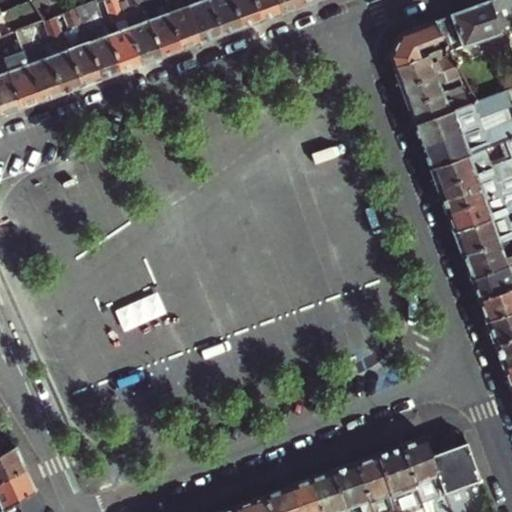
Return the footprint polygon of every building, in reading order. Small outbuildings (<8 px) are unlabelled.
[(108,34),(122,70),(142,63),(122,11),(118,0),(103,0),(113,24),(115,23),(118,30),(108,34)] [(122,11),(142,63),(161,56),(148,20),(140,0),(126,0),(129,9),(122,11)] [(148,20),(161,56),(181,48),(168,12),(165,4),(163,0),(148,0),(152,9),(155,8),(158,16),(148,20)] [(181,48),(202,41),(188,5),(186,0),(171,0),(172,2),(175,1),(178,8),(168,12),(181,48)] [(188,5),(202,41),(221,34),(208,0),(197,0),(198,1),(188,5)] [(208,0),(221,34),(243,26),(232,0),(208,0)] [(232,0),(243,26),(262,19),(254,0),(232,0)] [(254,0),(262,19),(282,12),(277,0),(254,0)] [(277,0),(282,12),(301,5),(299,0),(277,0)] [(490,0),(433,20),(448,47),(450,51),(489,37),(490,41),(493,40),(511,88),(511,87),(511,60),(500,29),(490,0)] [(511,0),(490,0),(500,29),(511,24),(511,0)] [(175,1),(172,2),(165,4),(168,12),(178,8),(175,1)] [(33,2),(27,4),(38,23),(42,21),(45,20),(33,2)] [(62,31),(82,85),(101,78),(79,19),(75,9),(63,13),(68,28),(62,31)] [(101,78),(122,70),(108,34),(99,11),(79,19),(101,78)] [(48,56),(62,92),(82,85),(62,31),(56,16),(45,20),(42,21),(52,46),(56,44),(58,52),(48,56)] [(390,56),(394,66),(419,57),(416,46),(428,43),(431,53),(443,49),(448,47),(433,20),(401,32),(390,56)] [(41,100),(62,92),(48,56),(46,48),(37,24),(24,29),(32,53),(35,52),(38,59),(28,63),(41,100)] [(19,66),(8,71),(22,107),(41,100),(28,63),(25,56),(16,32),(3,37),(12,61),(16,59),(19,66)] [(56,44),(52,46),(46,48),(48,56),(58,52),(56,44)] [(394,66),(401,85),(457,65),(450,51),(448,47),(443,49),(446,55),(430,61),(428,54),(419,57),(394,66)] [(0,110),(1,114),(22,107),(8,71),(6,63),(0,48),(0,110)] [(35,52),(32,53),(25,56),(28,63),(38,59),(35,52)] [(16,59),(12,61),(6,63),(8,71),(19,66),(16,59)] [(401,85),(408,104),(442,91),(439,83),(444,81),(445,83),(459,78),(462,84),(467,83),(457,65),(401,85)] [(408,104),(415,123),(477,101),(467,83),(462,84),(465,91),(449,97),(450,98),(446,100),(442,91),(408,104)] [(415,123),(423,145),(482,124),(480,121),(511,109),(511,91),(511,88),(477,101),(415,123)] [(482,124),(423,145),(431,167),(485,147),(499,142),(506,139),(511,135),(511,120),(484,131),(482,124)] [(474,173),(438,186),(447,212),(501,193),(497,180),(511,174),(511,135),(506,139),(509,152),(503,154),(506,161),(492,166),(492,168),(474,174),(474,173)] [(506,139),(499,142),(503,154),(509,152),(506,139)] [(431,167),(438,186),(474,173),(474,174),(492,168),(492,166),(485,147),(431,167)] [(511,188),(501,193),(508,212),(511,210),(511,188)] [(501,193),(447,212),(454,231),(505,213),(508,212),(501,193)] [(505,213),(454,231),(463,254),(511,236),(511,221),(509,223),(505,213)] [(511,236),(463,254),(472,278),(511,263),(511,236)] [(511,263),(472,278),(479,300),(511,287),(511,263)] [(511,287),(479,300),(487,320),(511,310),(511,287)] [(511,310),(487,320),(495,344),(511,337),(511,310)] [(511,337),(495,344),(504,367),(511,364),(511,337)] [(424,435),(400,444),(421,501),(445,492),(431,454),(424,435)] [(445,492),(481,478),(467,441),(431,454),(445,492)] [(421,501),(400,444),(375,453),(396,511),(415,511),(414,509),(423,506),(421,501)] [(7,451),(0,455),(0,482),(25,466),(16,445),(7,451)] [(396,511),(375,453),(355,461),(373,511),(396,511)] [(373,511),(355,461),(331,470),(346,511),(373,511)] [(0,510),(35,489),(25,466),(0,482),(0,510)] [(309,478),(322,511),(346,511),(331,470),(309,478)] [(322,511),(309,478),(289,486),(298,511),(322,511)] [(298,511),(289,486),(263,495),(269,511),(298,511)] [(0,511),(37,511),(41,502),(35,489),(0,510),(0,511)] [(269,511),(263,495),(234,506),(236,511),(269,511)] [(448,501),(452,511),(458,509),(454,499),(448,501)]
